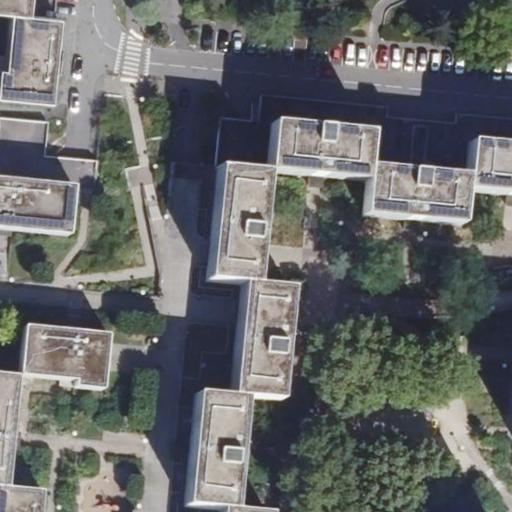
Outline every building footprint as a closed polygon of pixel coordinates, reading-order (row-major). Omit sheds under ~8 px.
[(0,0),(0,14),(11,16),(5,73),(0,72),(0,100),(50,104),(59,21),(54,21),(55,0),(0,0)] [(459,127),(430,124),(428,142),(420,142),(418,166),(413,165),(416,123),(391,121),(391,110),(264,100),(262,126),(225,123),(214,256),(212,285),(245,288),(236,402),(201,399),(192,511),(202,511),(240,511),(249,403),(285,406),(294,293),(261,291),(263,260),(270,178),(370,186),(367,220),(465,228),(468,195),(511,198),(511,122),(460,118),(459,127)] [(171,162),(169,204),(213,206),(215,164),(171,162)] [(79,192),(0,184),(0,233),(74,240),(79,192)] [(20,339),(16,386),(71,391),(70,397),(98,400),(103,346),(20,339)] [(0,511),(37,511),(39,501),(7,498),(16,386),(0,384),(0,511)]
